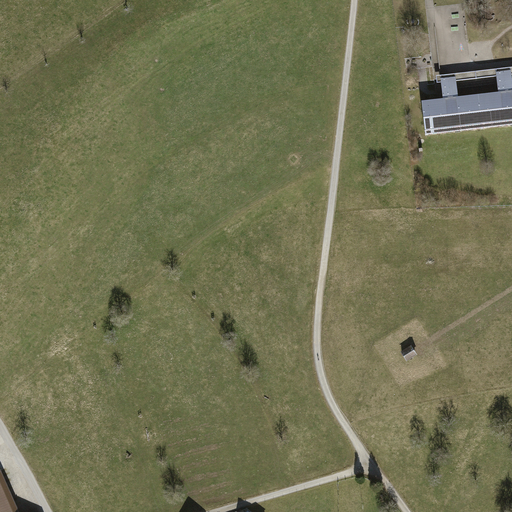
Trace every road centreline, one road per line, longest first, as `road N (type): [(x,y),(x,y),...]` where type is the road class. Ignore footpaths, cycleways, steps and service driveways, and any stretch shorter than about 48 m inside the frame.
road 1 (track): [(406,511),(336,411),(317,356),(354,0)]
road 2 (track): [(220,511),(370,463)]
